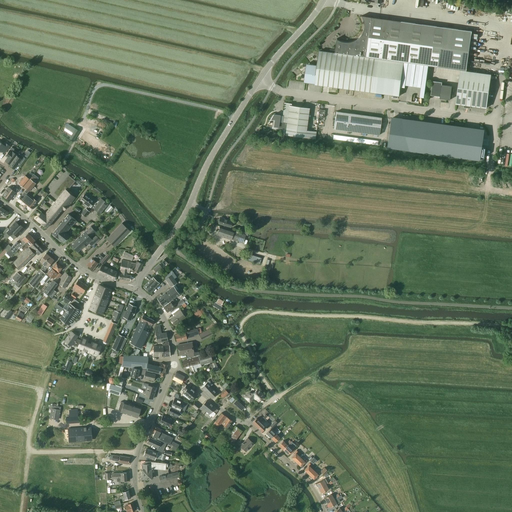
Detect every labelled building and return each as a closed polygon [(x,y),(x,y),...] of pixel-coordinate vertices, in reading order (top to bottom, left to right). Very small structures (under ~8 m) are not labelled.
[(341,42),(339,41),(337,41),(337,38),(335,53),(466,71),(472,31),(361,16),(363,16),(364,19),(364,21),(365,23),(365,26),(364,28),(364,31),(363,33),(361,35),(360,37),(358,39),(356,40),(353,41),(351,42),(349,43),(346,43),(343,43),(341,42)] [(319,51),(317,65),(307,64),(304,82),(315,83),(315,84),(399,96),(404,62),(319,51)] [(461,70),(456,104),(464,105),(464,107),(470,108),(471,106),(486,108),(491,74),(461,70)] [(433,81),(431,95),(440,96),(440,98),(450,100),(452,86),(442,85),(442,82),(433,81)] [(284,103),(283,115),(284,115),(288,115),(286,129),(285,135),(297,136),(305,137),(306,138),(315,139),(316,132),(306,131),(309,108),(291,106),(291,104),(284,103)] [(379,135),(381,118),(336,111),(334,129),(379,135)] [(271,119),(267,125),(273,126),(278,127),(278,128),(286,129),(288,115),(284,115),(283,123),(279,122),(280,115),(273,114),(271,119)] [(392,120),(389,148),(477,160),(481,133),(392,120)] [(73,141),(79,131),(68,124),(62,134),(73,141)] [(9,156),(5,161),(10,165),(18,153),(14,150),(14,149),(12,147),(7,154),(9,156)] [(10,165),(9,165),(10,166),(10,167),(13,169),(13,168),(14,169),(17,166),(18,164),(20,166),(26,158),(18,153),(10,165)] [(25,175),(20,183),(23,186),(29,178),(25,175)] [(30,179),(23,187),(29,191),(30,190),(32,192),(36,188),(33,186),(35,184),(30,179)] [(13,186),(11,189),(8,187),(4,192),(3,193),(3,194),(2,196),(9,201),(17,189),(13,186)] [(58,198),(54,203),(62,209),(63,209),(64,210),(68,206),(69,205),(75,197),(73,196),(69,192),(67,191),(65,189),(59,197),(58,198)] [(34,200),(31,197),(25,192),(17,201),(22,204),(20,206),(26,211),(27,209),(30,211),(37,202),(34,200)] [(94,201),(85,194),(80,200),(89,207),(94,201)] [(101,198),(93,209),(100,214),(108,204),(101,198)] [(54,203),(49,209),(57,215),(62,209),(54,203)] [(0,214),(1,214),(5,217),(8,212),(1,207),(0,209),(0,214)] [(49,209),(44,215),(52,221),(57,215),(49,209)] [(52,221),(44,215),(41,212),(36,219),(46,228),(52,221)] [(68,214),(63,220),(71,227),(76,220),(68,214)] [(218,224),(231,227),(232,222),(220,218),(218,224)] [(63,220),(58,227),(66,233),(71,227),(63,220)] [(9,230),(6,233),(10,236),(18,227),(17,227),(19,225),(15,222),(8,229),(9,230)] [(114,247),(130,231),(122,223),(106,239),(114,247)] [(18,227),(10,236),(13,239),(16,237),(17,237),(25,229),(20,225),(20,224),(19,225),(17,227),(18,227)] [(85,232),(71,244),(75,249),(78,246),(77,245),(82,241),(82,242),(89,237),(91,239),(97,234),(95,231),(91,227),(91,226),(84,232),(85,232)] [(231,239),(234,231),(220,226),(217,235),(231,239)] [(69,236),(66,233),(58,227),(52,234),(63,242),(69,236)] [(246,235),(234,231),(231,239),(243,243),(246,235)] [(22,239),(24,241),(20,245),(21,246),(31,237),(28,233),(22,239)] [(91,240),(88,243),(92,247),(100,240),(99,239),(96,236),(91,240)] [(28,247),(29,246),(35,240),(31,237),(21,246),(21,247),(23,250),(27,247),(28,247)] [(78,246),(75,249),(77,252),(88,243),(91,240),(91,239),(89,237),(82,242),(82,241),(77,245),(78,246)] [(14,254),(21,247),(21,246),(20,245),(17,242),(9,249),(14,254)] [(35,251),(40,246),(35,242),(30,247),(35,251)] [(43,250),(40,246),(35,251),(38,255),(43,250)] [(29,248),(13,263),(19,269),(34,254),(29,248)] [(122,257),(131,261),(134,256),(125,252),(122,257)] [(42,272),(44,270),(44,271),(47,268),(54,260),(46,253),(40,261),(39,261),(43,264),(44,265),(40,270),(42,272)] [(103,265),(110,256),(107,254),(100,263),(103,265)] [(87,265),(90,267),(90,268),(91,269),(92,269),(93,269),(98,263),(99,264),(101,261),(95,256),(93,259),(92,258),(87,265)] [(122,260),(120,271),(128,273),(129,273),(130,271),(130,270),(134,271),(138,273),(142,264),(138,262),(137,264),(132,262),(122,260)] [(56,271),(55,272),(58,274),(55,277),(58,279),(61,274),(59,272),(61,269),(63,268),(56,263),(52,267),(56,271)] [(159,264),(153,269),(156,272),(162,267),(159,264)] [(117,271),(109,268),(102,265),(97,274),(113,281),(117,271)] [(47,277),(44,282),(45,282),(46,283),(51,277),(53,279),(55,277),(58,274),(55,272),(51,268),(47,273),(46,274),(45,275),(47,277)] [(42,272),(40,270),(29,283),(35,288),(38,283),(39,282),(45,275),(46,274),(42,272)] [(120,271),(119,273),(118,279),(130,281),(131,275),(127,275),(128,273),(120,271)] [(16,282),(21,276),(17,273),(12,279),(16,282)] [(72,277),(65,273),(58,283),(65,288),(72,277)] [(18,282),(16,285),(20,288),(22,286),(21,285),(27,278),(26,277),(24,275),(18,282)] [(159,283),(153,277),(144,287),(150,293),(159,283)] [(77,292),(83,283),(78,280),(73,286),(76,288),(75,290),(77,292)] [(47,285),(48,286),(44,292),(49,296),(53,290),(57,284),(53,281),(51,283),(50,282),(47,285)] [(87,286),(83,283),(77,292),(79,293),(80,291),(83,293),(87,286)] [(110,294),(111,290),(99,285),(89,309),(102,314),(110,294)] [(173,286),(171,288),(157,298),(163,306),(179,294),(181,293),(178,288),(176,290),(173,286)] [(68,303),(72,298),(66,294),(63,299),(68,303)] [(187,300),(185,296),(181,299),(182,299),(177,302),(180,305),(184,302),(184,303),(187,300)] [(218,298),(215,304),(218,305),(217,307),(219,308),(223,301),(218,298)] [(163,307),(167,312),(174,307),(174,306),(176,304),(173,300),(163,307)] [(47,307),(43,304),(39,310),(43,313),(47,307)] [(80,310),(70,304),(65,310),(77,318),(79,315),(77,314),(80,310)] [(121,318),(126,320),(127,318),(131,320),(133,315),(135,311),(136,307),(129,304),(126,311),(124,311),(121,318)] [(185,316),(180,310),(180,309),(173,314),(174,316),(170,319),(174,325),(185,316)] [(74,321),(77,318),(65,310),(60,319),(69,325),(73,320),(74,321)] [(16,318),(21,321),(22,318),(22,317),(23,317),(24,315),(19,312),(16,318)] [(143,315),(140,320),(151,326),(154,320),(143,315)] [(141,348),(149,332),(148,332),(151,326),(140,320),(129,343),(141,348)] [(154,328),(155,335),(156,335),(157,343),(168,341),(166,332),(161,333),(159,324),(156,325),(154,328)] [(185,332),(175,335),(177,342),(187,339),(189,337),(194,336),(199,334),(197,329),(185,332)] [(202,340),(213,334),(210,329),(199,335),(202,340)] [(76,338),(78,336),(71,331),(64,341),(71,346),(72,345),(78,347),(81,340),(76,338)] [(112,348),(119,351),(125,337),(118,334),(112,348)] [(87,352),(91,344),(87,342),(88,339),(82,337),(81,340),(78,347),(77,348),(87,352)] [(97,356),(101,346),(91,342),(91,344),(87,352),(97,356)] [(179,355),(186,354),(187,358),(195,356),(194,353),(192,342),(177,345),(179,355)] [(169,345),(163,345),(153,345),(153,351),(152,356),(163,357),(170,357),(169,345)] [(198,356),(187,360),(183,361),(185,367),(192,365),(194,372),(197,371),(196,368),(201,367),(201,365),(213,362),(210,353),(198,356)] [(119,365),(123,366),(123,367),(133,368),(143,369),(146,370),(148,364),(148,357),(123,355),(123,357),(120,356),(119,365)] [(159,375),(159,374),(165,376),(167,365),(163,364),(163,363),(160,363),(159,366),(148,364),(146,370),(146,372),(155,374),(159,375)] [(128,371),(132,372),(131,372),(130,374),(131,375),(131,376),(137,378),(138,374),(141,375),(143,369),(133,368),(132,368),(129,368),(128,371)] [(155,375),(155,374),(146,372),(146,370),(143,369),(141,375),(144,375),(144,378),(153,380),(154,378),(155,377),(155,375)] [(176,373),(173,379),(181,383),(184,377),(176,373)] [(118,378),(116,385),(122,387),(124,378),(118,376),(118,378)] [(141,389),(143,384),(143,383),(134,381),(132,386),(141,389)] [(207,382),(201,388),(212,399),(218,393),(207,382)] [(110,384),(108,392),(114,394),(120,395),(122,388),(117,386),(110,384)] [(148,385),(144,396),(153,399),(156,388),(148,385)] [(186,385),(185,387),(182,390),(184,391),(183,393),(192,401),(195,397),(194,396),(196,393),(186,385)] [(220,394),(221,394),(223,398),(226,395),(227,397),(231,393),(227,388),(225,390),(220,394)] [(252,394),(250,392),(245,397),(250,402),(254,397),(258,401),(264,395),(258,389),(252,394)] [(62,404),(64,398),(52,396),(50,402),(62,404)] [(169,402),(168,405),(180,410),(183,411),(186,404),(183,403),(174,399),(172,403),(169,402)] [(233,403),(241,411),(245,408),(236,400),(233,403)] [(138,417),(141,408),(121,401),(118,411),(138,417)] [(206,401),(201,407),(202,408),(201,408),(203,410),(204,409),(205,410),(211,404),(206,401)] [(211,404),(205,410),(206,411),(209,414),(213,417),(214,416),(215,414),(212,411),(215,408),(215,407),(211,404)] [(168,405),(167,407),(169,409),(167,413),(177,417),(180,410),(168,405)] [(58,420),(60,410),(51,408),(49,419),(58,420)] [(219,424),(220,423),(220,422),(222,423),(227,427),(232,421),(221,413),(215,421),(219,424)] [(252,423),(257,427),(264,419),(267,416),(266,414),(259,421),(257,418),(252,423)] [(168,427),(172,419),(163,415),(161,418),(160,417),(158,422),(168,427)] [(261,422),(257,427),(261,431),(266,427),(263,424),(266,420),(265,419),(264,419),(261,422)] [(153,436),(157,438),(166,443),(170,445),(170,444),(178,448),(179,445),(171,441),(173,438),(160,432),(161,430),(154,426),(152,431),(155,432),(153,436)] [(226,444),(231,449),(232,450),(236,444),(234,442),(242,431),(235,426),(227,437),(230,439),(226,444)] [(92,441),(91,427),(78,428),(80,442),(92,441)] [(80,442),(78,428),(68,429),(69,443),(80,442)] [(266,433),(270,438),(271,438),(278,430),(277,428),(275,430),(274,432),(271,429),(266,433)] [(279,437),(277,435),(278,433),(280,431),(278,430),(271,438),(275,442),(279,437)] [(212,436),(212,437),(206,433),(204,436),(210,440),(209,440),(209,441),(211,442),(210,442),(211,442),(214,438),(212,436)] [(166,443),(157,438),(153,437),(152,436),(151,438),(150,438),(147,443),(154,446),(158,448),(157,449),(162,452),(166,443)] [(247,438),(242,443),(240,441),(235,447),(237,449),(240,446),(246,452),(253,444),(247,438)] [(283,441),(279,445),(283,450),(288,445),(283,441)] [(288,445),(283,450),(288,454),(292,449),(296,445),(291,441),(291,442),(289,444),(288,445)] [(155,457),(157,453),(146,449),(144,456),(154,460),(155,457)] [(291,457),(296,462),(300,457),(297,454),(298,452),(296,450),(293,453),(294,454),(291,457)] [(165,455),(164,454),(163,454),(158,452),(157,453),(155,457),(160,459),(164,461),(166,455),(165,455)] [(120,456),(118,456),(113,455),(112,460),(118,461),(119,461),(119,463),(128,464),(129,457),(120,456)] [(300,457),(296,462),(301,467),(304,463),(305,464),(308,461),(306,459),(304,461),(300,457)] [(142,464),(142,470),(142,474),(142,479),(151,479),(151,472),(153,472),(153,468),(166,470),(166,463),(145,461),(145,464),(142,464)] [(309,475),(313,470),(310,466),(311,465),(309,463),(307,466),(304,470),(309,475)] [(317,473),(313,470),(309,475),(314,479),(317,476),(318,476),(320,474),(319,472),(317,473)] [(120,473),(112,474),(112,479),(116,479),(117,479),(117,482),(121,482),(125,482),(124,481),(128,480),(127,472),(120,473)] [(178,472),(159,477),(160,482),(179,477),(178,472)] [(319,488),(326,484),(323,479),(316,483),(319,488)] [(328,489),(326,484),(319,488),(321,493),(328,489)] [(122,500),(124,500),(131,498),(129,490),(122,492),(123,496),(121,496),(122,500)] [(331,494),(324,498),(327,503),(334,499),(332,496),(331,494)] [(334,499),(327,503),(329,508),(337,504),(340,502),(339,499),(342,498),(341,495),(339,496),(338,497),(336,498),(334,499)] [(128,504),(128,505),(125,506),(126,509),(127,509),(127,511),(130,511),(135,510),(133,503),(128,504)]
